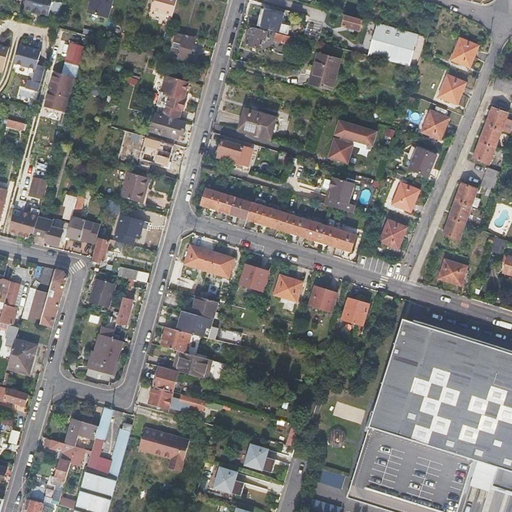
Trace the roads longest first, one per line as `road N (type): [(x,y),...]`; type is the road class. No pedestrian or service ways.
road 1 (residential): [(511,323),(178,217)]
road 2 (residential): [(48,378),(126,398),(178,217)]
road 3 (residential): [(178,217),(237,0)]
road 4 (residential): [(0,245),(78,265),(48,378)]
road 5 (residential): [(48,378),(10,511)]
